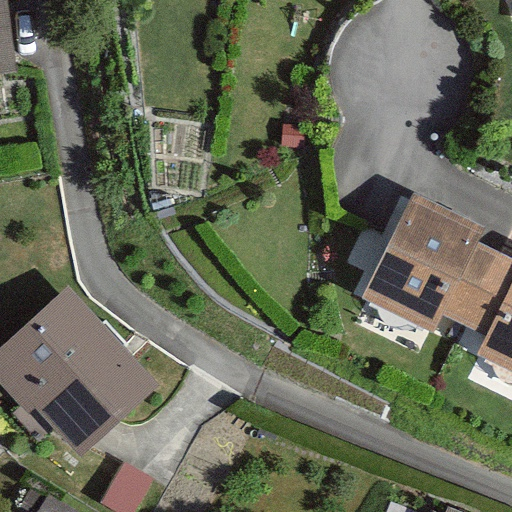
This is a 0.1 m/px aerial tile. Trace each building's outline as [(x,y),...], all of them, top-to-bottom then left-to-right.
[(7,0),(0,0),(0,77),(17,76),(7,0)] [(417,303),(454,237),(462,221),(396,186),(344,281),(410,317),(417,303)] [(499,261),(454,237),(417,303),(465,328),(499,261)] [(511,241),(509,241),(499,261),(465,328),(458,341),(511,368),(511,241)] [(68,295),(0,360),(0,381),(83,467),(161,391),(68,295)]
